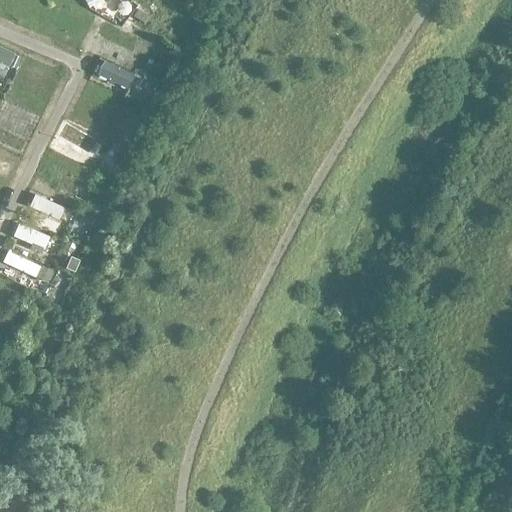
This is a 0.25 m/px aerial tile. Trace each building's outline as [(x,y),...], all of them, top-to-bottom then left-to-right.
[(148,14),(165,0),(145,0),(141,4),(148,14)] [(180,35),(192,10),(181,5),(169,30),(180,35)] [(79,33),(85,21),(54,7),(48,19),(79,33)] [(72,9),(70,14),(79,17),(81,13),(72,9)] [(137,9),(132,16),(144,23),(148,15),(137,9)] [(93,31),(134,49),(140,34),(99,17),(93,31)] [(147,35),(144,41),(153,46),(157,40),(147,35)] [(13,54),(8,65),(15,68),(21,58),(13,54)] [(102,57),(95,72),(126,87),(134,72),(102,57)] [(22,59),(18,68),(27,73),(32,63),(22,59)] [(152,62),(146,76),(161,82),(167,69),(152,62)] [(15,80),(8,96),(43,111),(49,96),(15,80)] [(116,118),(120,105),(85,93),(80,106),(116,118)] [(2,99),(0,103),(0,109),(4,112),(8,102),(2,99)] [(136,116),(131,127),(141,132),(147,121),(136,116)] [(96,138),(89,150),(98,155),(105,143),(96,138)] [(37,177),(73,193),(80,179),(43,163),(37,177)] [(29,191),(23,208),(60,221),(65,204),(29,191)] [(96,204),(90,215),(99,219),(105,208),(96,204)] [(89,215),(86,224),(96,228),(100,220),(89,215)] [(18,220),(12,233),(43,248),(49,234),(18,220)] [(70,256),(65,268),(74,272),(79,260),(70,256)] [(41,265),(35,277),(46,282),(52,270),(41,265)]
